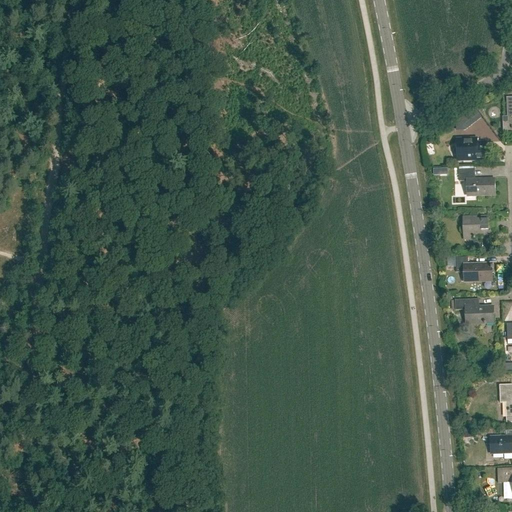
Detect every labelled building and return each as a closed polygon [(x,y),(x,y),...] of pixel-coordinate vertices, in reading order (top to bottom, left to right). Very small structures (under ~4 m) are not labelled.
[(511,97),(507,98),(508,122),(503,122),(504,135),(511,134),(511,97)] [(468,115),(474,123),(483,116),(477,109),(468,115)] [(477,138),(456,139),(457,162),(487,161),(486,152),(478,152),(477,142),(477,138)] [(475,180),(475,169),(459,170),(460,182),(467,182),(467,189),(468,189),(469,197),(495,196),(494,179),(475,180)] [(488,221),(488,217),(463,218),(464,240),(491,239),(491,233),(489,233),(488,230),(496,230),(495,221),(488,221)] [(468,265),(468,257),(456,258),(456,273),(464,273),(464,283),(493,282),(492,264),(468,265)] [(475,307),(474,300),(455,300),(455,311),(465,310),(466,325),(494,324),(494,306),(475,307)] [(511,385),(500,386),(501,404),(506,403),(507,424),(511,423),(511,385)] [(511,430),(505,431),(506,436),(492,437),(493,455),(511,454),(511,430)] [(511,468),(498,469),(498,481),(511,480),(511,468)]
